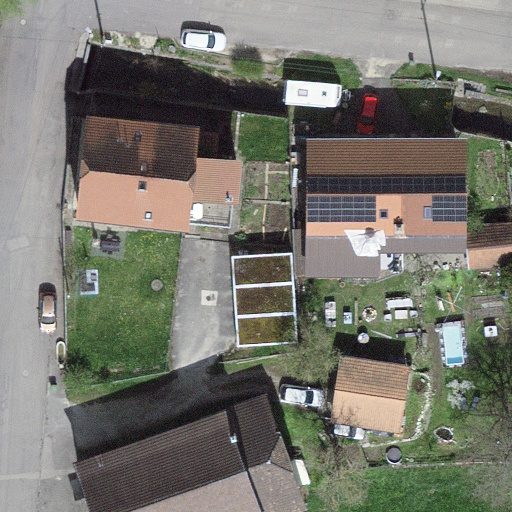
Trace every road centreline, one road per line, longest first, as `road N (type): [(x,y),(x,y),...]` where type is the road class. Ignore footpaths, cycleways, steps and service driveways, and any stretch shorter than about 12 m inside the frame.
road 1 (residential): [(160,0),(511,37)]
road 2 (residential): [(6,274),(53,0)]
road 3 (residential): [(3,511),(6,274)]
